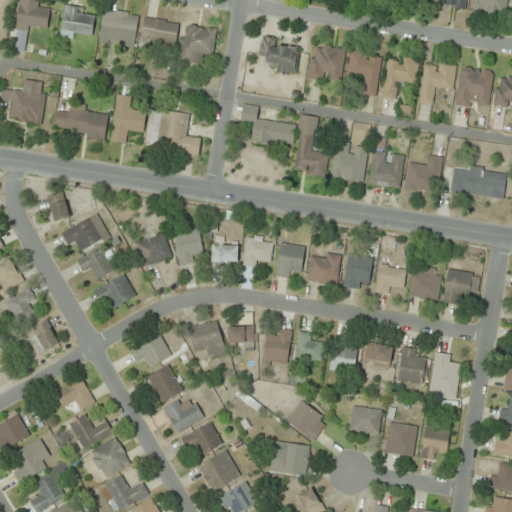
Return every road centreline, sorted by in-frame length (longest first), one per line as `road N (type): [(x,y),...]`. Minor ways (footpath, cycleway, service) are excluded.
road 1 (residential): [(489,339),(209,297),(148,316),(94,350)]
road 2 (residential): [(15,163),(12,201),(44,267),(190,511)]
road 3 (tertiary): [(214,193),(511,240)]
road 4 (residential): [(504,240),(464,511)]
road 5 (residential): [(241,8),(511,47)]
road 6 (tertiary): [(214,193),(0,160)]
road 7 (residential): [(214,193),(242,0)]
road 8 (residential): [(468,492),(340,472)]
